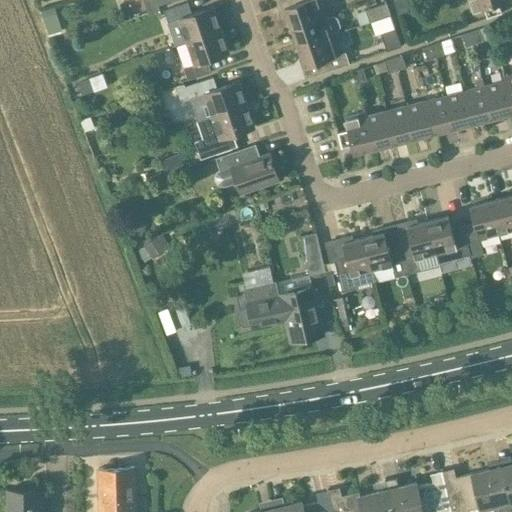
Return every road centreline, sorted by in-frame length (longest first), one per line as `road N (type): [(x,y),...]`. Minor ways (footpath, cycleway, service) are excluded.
road 1 (secondary): [(0,432),(232,412),(511,356)]
road 2 (residential): [(193,511),(201,492),(227,471),(511,415)]
road 3 (residential): [(325,200),(236,0)]
road 4 (residential): [(325,200),(511,155)]
